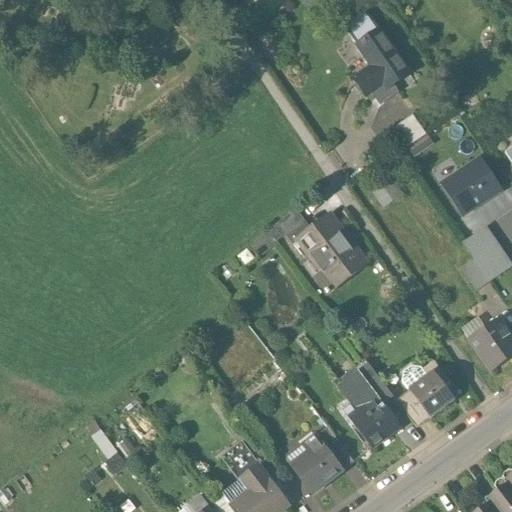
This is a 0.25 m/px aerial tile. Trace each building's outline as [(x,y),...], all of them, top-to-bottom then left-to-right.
[(408,76),(365,12),(344,27),(348,33),(347,34),(373,69),(354,82),(365,98),(370,95),(384,85),(387,90),(392,87),(408,76)] [(370,95),(379,108),(397,95),(392,87),(387,90),(384,85),(370,95)] [(412,117),(393,130),(406,150),(426,136),(412,117)] [(481,163),(442,189),(461,217),(500,191),(481,163)] [(370,190),(384,210),(402,197),(388,178),(370,190)] [(274,243),(283,236),(302,222),(295,212),(266,233),(267,234),(274,243)] [(296,243),(297,244),(333,292),(366,266),(329,218),(310,232),(296,243)] [(292,248),(297,244),(296,243),(310,232),(302,222),(283,236),(292,248)] [(511,268),(485,230),(463,246),(474,262),(489,284),(511,268)] [(275,246),(274,243),(267,234),(250,247),(258,258),(275,246)] [(476,293),(489,284),(474,262),(461,271),(476,293)] [(461,331),(469,342),(485,331),(477,319),(461,331)] [(485,331),(469,342),(490,374),(511,358),(511,340),(499,321),(485,331)] [(434,364),(422,373),(427,379),(433,374),(443,388),(449,384),(443,377),(444,377),(434,364)] [(367,366),(357,373),(391,418),(401,410),(396,403),(367,366)] [(401,384),(408,393),(427,379),(422,373),(420,370),(410,368),(403,374),(401,384)] [(357,373),(341,385),(355,404),(343,412),(354,428),(371,450),(400,429),(391,418),(357,373)] [(408,393),(409,393),(429,420),(429,421),(454,402),(443,388),(433,374),(427,379),(408,393)] [(409,393),(396,403),(401,410),(416,429),(429,420),(409,393)] [(148,419),(139,407),(130,414),(139,426),(148,419)] [(127,468),(93,423),(86,429),(111,462),(106,466),(114,477),(127,468)] [(307,455),(289,468),(311,497),(343,473),(316,437),(301,448),(307,455)] [(127,441),(117,448),(129,463),(143,453),(139,447),(134,450),(127,441)] [(230,508),(233,511),(282,511),(289,507),(259,467),(242,443),(223,457),(241,481),(250,493),(230,508)] [(102,482),(94,471),(83,479),(91,490),(102,482)] [(502,479),(504,481),(511,491),(511,472),(502,479)] [(511,511),(511,491),(504,481),(494,489),(498,493),(486,502),(489,506),(493,511),(511,511)]
